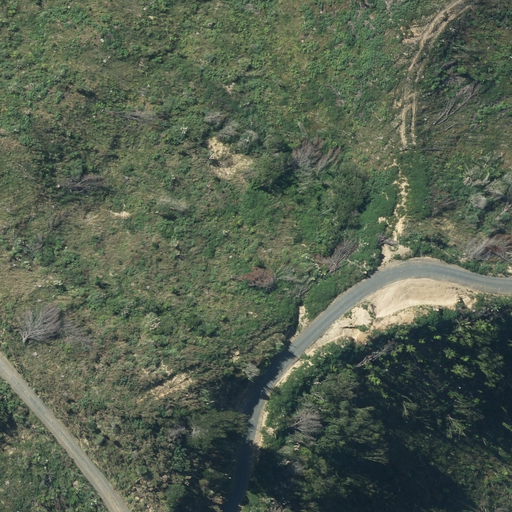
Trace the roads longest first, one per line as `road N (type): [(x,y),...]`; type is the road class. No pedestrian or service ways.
road 1 (track): [(220,511),(249,389),(370,274),(427,268),(511,285)]
road 2 (track): [(118,511),(66,436),(0,371)]
